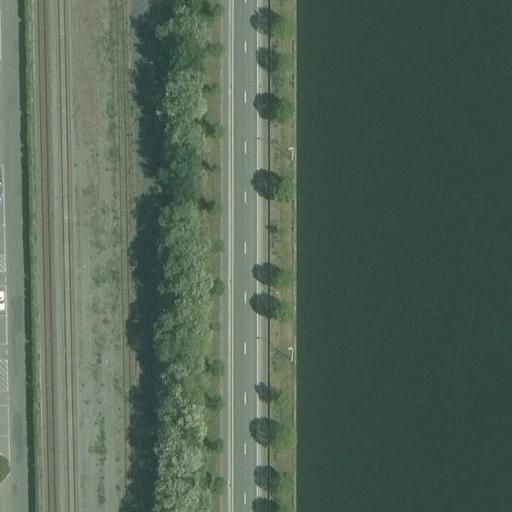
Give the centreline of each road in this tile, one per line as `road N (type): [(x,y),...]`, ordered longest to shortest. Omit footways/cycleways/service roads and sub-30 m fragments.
road 1 (secondary): [(244,511),(244,0)]
road 2 (tertiary): [(15,511),(3,117)]
